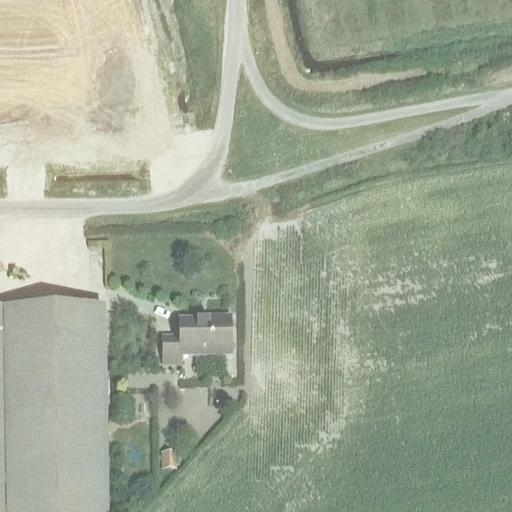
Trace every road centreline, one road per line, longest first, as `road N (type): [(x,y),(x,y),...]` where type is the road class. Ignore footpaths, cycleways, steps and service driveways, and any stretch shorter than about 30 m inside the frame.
road 1 (unclassified): [(186,200),(269,181),(511,98)]
road 2 (unclassified): [(511,94),(318,125),(292,119),(260,94),(239,38)]
road 3 (unclassified): [(186,200),(0,210)]
road 4 (unclassified): [(186,200),(212,166),(239,38)]
